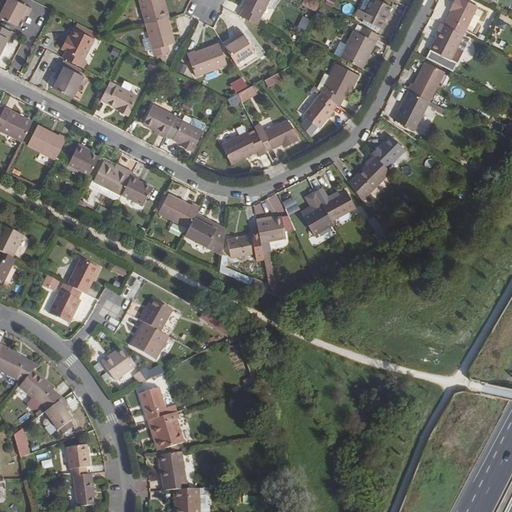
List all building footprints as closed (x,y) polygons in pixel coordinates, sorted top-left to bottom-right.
[(33,9),(15,0),(8,0),(0,16),(0,17),(17,26),(23,14),(28,17),(33,9)] [(139,0),(147,24),(169,18),(163,0),(139,0)] [(245,0),(242,8),(262,18),(270,0),(245,0)] [(320,0),(312,0),(308,8),(316,12),(322,1),(320,0)] [(356,15),(364,19),(383,29),(386,23),(384,22),(392,7),(379,0),(373,0),(367,13),(358,9),(356,15)] [(454,8),(452,12),(446,25),(464,34),(478,6),(465,0),(455,0),(452,6),(454,8)] [(326,16),(319,12),(315,20),(322,23),(326,16)] [(169,18),(147,24),(150,37),(143,40),(146,51),(153,49),(154,57),(170,53),(168,45),(172,44),(170,35),(174,34),(169,18)] [(97,33),(78,23),(75,29),(95,39),(97,33)] [(440,32),(431,50),(427,58),(453,71),(470,37),(464,34),(446,25),(442,23),(438,31),(440,32)] [(380,35),(358,24),(341,57),(360,67),(369,50),(372,51),(380,35)] [(0,54),(12,31),(0,25),(0,54)] [(61,49),(66,51),(63,57),(65,58),(84,68),(88,61),(84,59),(95,39),(75,29),(70,37),(68,40),(66,39),(61,49)] [(237,40),(226,47),(236,63),(255,52),(242,30),(234,35),(237,40)] [(197,52),(196,49),(188,52),(197,76),(228,65),(220,43),(197,52)] [(372,51),(369,50),(360,67),(363,68),(372,51)] [(65,58),(61,65),(81,75),(84,68),(65,58)] [(415,84),(412,83),(408,91),(410,91),(430,102),(445,72),(426,62),(415,84)] [(154,72),(156,67),(149,63),(146,68),(154,72)] [(360,75),(337,63),(331,76),(323,92),(337,104),(340,107),(345,99),(352,83),(355,85),(360,75)] [(73,98),(85,77),(81,75),(61,65),(58,71),(61,73),(58,80),(53,89),(73,98)] [(280,80),(277,73),(263,80),(268,86),(280,80)] [(326,73),(318,88),(323,92),(331,76),(326,73)] [(235,94),(248,87),(243,77),(230,84),(235,94)] [(188,91),(192,83),(187,80),(183,88),(188,91)] [(139,96),(110,81),(100,100),(120,110),(119,111),(128,117),(139,96)] [(355,85),(352,83),(345,99),(347,100),(355,85)] [(238,93),(241,100),(256,92),(253,85),(250,87),(238,93)] [(395,120),(415,130),(428,105),(430,102),(410,91),(395,120)] [(335,111),(333,109),(337,104),(323,92),(304,115),(321,128),(335,111)] [(237,95),(231,98),(234,104),(240,101),(237,95)] [(192,105),(184,101),(180,108),(189,113),(192,105)] [(446,110),(430,102),(428,105),(438,110),(437,112),(443,115),(446,110)] [(155,131),(154,132),(165,138),(167,135),(176,116),(154,105),(144,125),(155,131)] [(33,121),(5,107),(0,117),(0,130),(22,142),(33,121)] [(176,116),(167,135),(187,145),(186,148),(193,152),(206,126),(204,125),(202,130),(176,116)] [(299,141),(289,120),(265,132),(262,124),(255,128),(256,129),(267,151),(273,148),(273,149),(283,144),(284,148),(299,141)] [(38,125),(28,146),(55,160),(67,137),(60,134),(59,136),(38,125)] [(259,152),(261,156),(268,153),(267,151),(256,129),(223,145),(233,165),(259,152)] [(379,147),(378,147),(372,153),(374,155),(388,168),(406,150),(391,135),(379,147)] [(79,144),(68,164),(90,175),(99,158),(92,154),(85,151),(86,148),(79,144)] [(485,163),(494,168),(500,156),(491,151),(485,163)] [(366,163),(368,165),(349,182),(363,200),(392,172),(388,168),(374,155),(366,163)] [(436,166),(432,158),(425,162),(429,169),(436,166)] [(104,161),(94,181),(121,195),(132,174),(133,172),(126,169),(124,172),(115,167),(104,161)] [(140,179),(132,174),(121,195),(143,205),(153,188),(139,181),(140,179)] [(452,204),(468,194),(465,189),(449,198),(449,199),(442,204),(444,208),(452,204)] [(347,190),(323,204),(332,221),(357,207),(347,190)] [(160,212),(159,213),(189,228),(197,214),(200,207),(193,203),(191,205),(169,194),(160,212)] [(167,197),(163,196),(156,210),(160,212),(167,197)] [(287,214),(298,211),(295,197),(284,200),(287,214)] [(85,209),(87,203),(79,199),(76,205),(85,209)] [(303,214),(315,236),(335,225),(332,221),(323,204),(322,203),(303,214)] [(379,212),(374,216),(381,225),(386,221),(379,212)] [(222,254),(225,229),(219,225),(217,229),(210,225),(202,221),(204,218),(197,214),(189,228),(185,236),(208,247),(222,254)] [(374,216),(374,215),(369,218),(379,231),(383,228),(382,227),(381,225),(374,216)] [(270,219),(269,217),(258,219),(262,242),(287,237),(283,217),(270,219)] [(219,225),(204,218),(202,221),(210,225),(217,229),(219,225)] [(392,220),(382,227),(383,228),(390,237),(399,230),(392,220)] [(3,225),(0,232),(0,251),(0,252),(13,258),(24,236),(3,225)] [(251,232),(252,235),(228,240),(232,259),(255,254),(256,261),(264,260),(263,253),(262,252),(258,231),(251,232)] [(269,250),(262,252),(263,253),(264,260),(269,288),(276,287),(269,250)] [(0,287),(2,289),(16,260),(13,258),(0,252),(0,287)] [(99,268),(82,259),(68,286),(82,293),(86,295),(99,268)] [(128,280),(133,271),(117,262),(112,271),(128,280)] [(54,292),(59,281),(49,276),(44,287),(54,292)] [(139,280),(133,276),(126,289),(132,293),(139,280)] [(64,284),(49,314),(66,322),(73,309),(76,311),(81,300),(78,299),(82,293),(68,286),(64,284)] [(147,311),(146,310),(140,321),(144,323),(161,333),(173,311),(154,300),(147,311)] [(76,311),(73,309),(66,322),(70,323),(76,311)] [(223,324),(210,316),(207,321),(220,328),(223,324)] [(131,346),(156,360),(169,338),(161,333),(144,323),(131,346)] [(0,345),(0,371),(23,383),(33,370),(35,368),(25,363),(27,360),(20,357),(7,351),(9,348),(1,344),(0,345)] [(9,348),(7,351),(20,357),(21,355),(9,348)] [(103,362),(116,381),(137,367),(124,349),(118,354),(114,356),(113,354),(103,362)] [(143,369),(140,371),(147,381),(151,379),(143,369)] [(23,383),(19,387),(30,397),(47,411),(63,399),(53,391),(42,382),(44,379),(33,370),(23,383)] [(140,371),(136,374),(143,384),(147,381),(140,371)] [(44,379),(42,382),(53,391),(55,388),(44,379)] [(159,389),(141,395),(149,422),(168,416),(159,389)] [(37,410),(41,405),(30,397),(26,402),(27,407),(32,410),(37,410)] [(59,431),(73,420),(67,412),(64,408),(67,406),(69,405),(65,398),(63,399),(47,411),(45,412),(59,431)] [(152,430),(155,429),(161,450),(185,443),(178,421),(180,420),(177,413),(168,416),(149,422),(152,430)] [(20,457),(32,452),(22,429),(11,433),(20,457)] [(155,429),(152,430),(158,451),(161,450),(155,429)] [(70,470),(71,470),(72,477),(74,477),(87,475),(86,467),(90,467),(86,445),(67,448),(70,470)] [(181,452),(160,456),(165,491),(175,490),(178,490),(187,490),(181,452)] [(41,460),(43,468),(52,466),(51,459),(41,460)] [(79,507),(95,505),(91,475),(87,475),(74,477),(79,507)] [(187,490),(178,490),(179,509),(176,509),(175,511),(210,511),(209,496),(200,496),(199,489),(187,490)]
